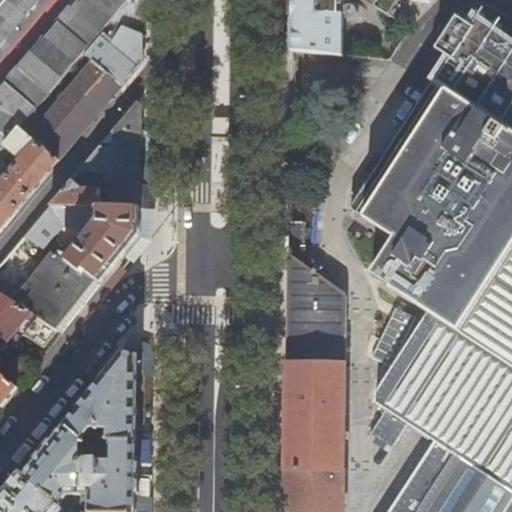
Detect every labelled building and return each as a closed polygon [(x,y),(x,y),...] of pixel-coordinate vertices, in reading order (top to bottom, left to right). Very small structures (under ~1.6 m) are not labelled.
[(79,0),(0,93),(0,155),(7,147),(21,130),(33,116),(77,65),(79,63),(86,54),(131,0),(79,0)] [(0,0),(0,47),(39,0),(0,0)] [(143,23),(144,0),(131,0),(86,54),(91,59),(96,63),(123,86),(144,61),(143,23)] [(347,0),(294,0),(294,50),(342,55),(344,16),(338,15),(341,2),(345,5),(347,0)] [(511,511),(511,44),(481,24),(355,212),(395,239),(374,272),(430,310),(411,339),(377,392),(377,400),(437,439),(391,511),(511,511)] [(82,70),(91,59),(86,54),(79,63),(77,65),(82,70)] [(51,131),(33,116),(21,130),(59,162),(123,86),(96,63),(49,118),(57,124),(51,131)] [(83,191),(73,182),(51,208),(142,210),(144,106),(138,104),(81,172),(110,174),(109,181),(115,182),(115,191),(103,189),(104,191),(83,191)] [(0,232),(59,162),(21,130),(7,147),(22,160),(0,185),(0,232)] [(142,236),(142,210),(51,208),(25,240),(51,253),(52,252),(65,263),(66,261),(83,274),(85,272),(103,286),(142,236)] [(304,219),(291,219),(290,253),(304,263),(304,219)] [(51,253),(13,303),(33,316),(58,332),(63,335),(103,286),(85,272),(83,274),(66,261),(65,263),(52,251),(51,253)] [(342,511),(346,292),(304,263),(290,253),(285,511),(342,511)] [(46,347),(58,332),(33,316),(31,318),(0,299),(0,355),(14,338),(27,339),(46,347)] [(112,432),(111,442),(139,442),(140,357),(125,353),(66,428),(85,443),(88,443),(93,432),(112,432)] [(0,405),(4,409),(19,389),(0,373),(0,405)] [(383,444),(392,426),(377,418),(367,436),(383,444)] [(88,458),(88,443),(85,443),(66,428),(25,478),(63,506),(81,511),(137,511),(139,442),(111,442),(110,457),(107,460),(89,461),(88,458)] [(93,432),(88,443),(111,442),(112,432),(93,432)] [(110,457),(111,442),(88,443),(88,458),(89,461),(107,460),(110,457)] [(58,511),(63,506),(25,478),(0,509),(0,511),(58,511)]
